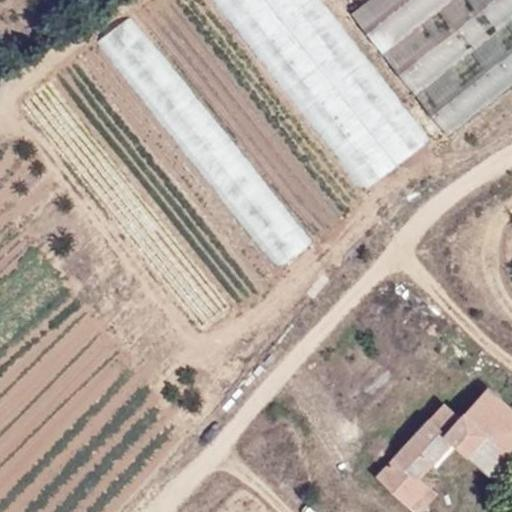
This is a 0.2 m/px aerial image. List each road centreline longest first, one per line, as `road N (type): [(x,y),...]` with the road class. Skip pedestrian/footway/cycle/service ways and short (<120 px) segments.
road 1 (residential): [(511,156),(450,194),(392,261)]
road 2 (residential): [(129,0),(0,94)]
